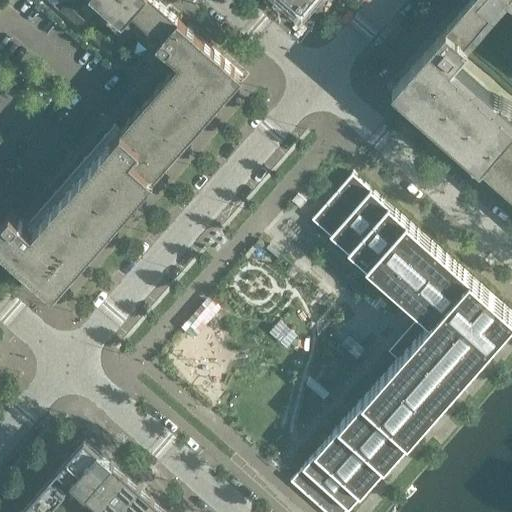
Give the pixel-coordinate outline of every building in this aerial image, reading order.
[(179,18),(158,0),(84,0),(116,27),(122,21),(152,48),(157,43),(179,18)] [(503,109),(494,101),(492,102),(480,91),(481,90),(472,82),(471,83),(458,72),(460,71),(451,63),(496,13),(505,0),(467,0),(392,86),(480,163),(511,126),(511,119),(502,110),(503,109)] [(75,11),(65,2),(59,9),(69,17),(75,11)] [(84,19),(75,11),(69,17),(78,26),(84,19)] [(153,176),(242,74),(179,18),(157,43),(178,61),(120,127),(115,122),(104,134),(153,176)] [(105,38),(96,29),(90,36),(100,44),(105,38)] [(115,46),(105,38),(100,44),(109,53),(115,46)] [(130,60),(121,51),(115,58),(124,66),(130,60)] [(511,126),(480,163),(511,191),(511,126)] [(153,176),(104,134),(84,157),(89,162),(132,200),(153,176)] [(15,161),(5,152),(0,157),(0,159),(9,167),(15,161)] [(132,200),(89,162),(84,157),(64,179),(70,184),(113,222),(132,200)] [(511,334),(511,278),(373,157),(333,202),(443,300),(412,335),(423,345),(313,470),(358,509),(511,334)] [(113,222),(70,184),(64,179),(44,202),(93,245),(113,222)] [(0,243),(15,257),(46,222),(84,255),(93,245),(44,202),(26,223),(9,208),(0,219),(0,243)] [(53,290),(84,255),(46,222),(15,257),(53,290)] [(83,491),(85,494),(113,462),(84,436),(17,511),(45,511),(72,482),(83,491)] [(85,511),(92,511),(127,474),(113,462),(85,494),(83,491),(74,502),(85,511)] [(116,511),(140,485),(127,474),(92,511),(116,511)] [(140,511),(154,497),(140,485),(116,511),(140,511)] [(164,511),(167,509),(154,497),(140,511),(164,511)]
